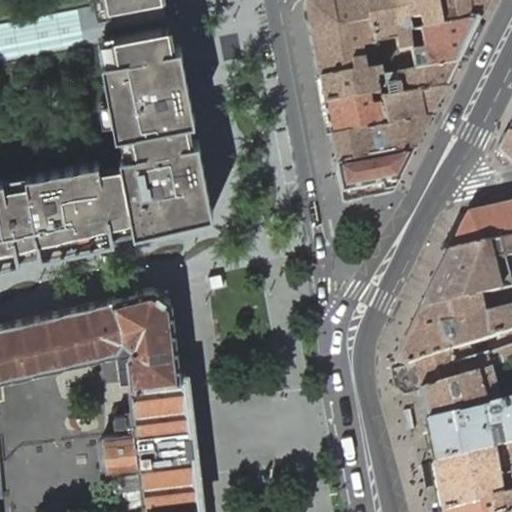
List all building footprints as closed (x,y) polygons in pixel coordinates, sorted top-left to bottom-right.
[(94,0),(97,14),(107,12),(104,0),(94,0)] [(104,0),(107,12),(168,0),(104,0)] [(313,0),(306,1),(311,31),(370,21),(364,0),(313,0)] [(364,0),(370,21),(375,41),(398,36),(400,52),(412,50),(410,32),(412,32),(405,0),(364,0)] [(436,0),(405,0),(412,32),(441,27),(436,0)] [(436,0),(441,27),(479,19),(488,0),(436,0)] [(441,27),(412,32),(410,32),(412,50),(415,71),(457,63),(479,19),(441,27)] [(370,21),(311,31),(321,80),(355,74),(352,62),(365,60),(362,47),(375,44),(375,41),(370,21)] [(117,64),(182,50),(178,28),(112,41),(117,64)] [(103,43),(107,66),(117,64),(112,41),(103,43)] [(131,137),(197,124),(195,119),(189,85),(182,50),(117,64),(107,66),(104,67),(118,140),(121,139),(131,137)] [(355,74),(321,80),(325,104),(381,94),(378,78),(383,77),(380,63),(373,64),(374,70),(368,72),(365,60),(352,62),(355,74)] [(378,78),(381,94),(382,98),(390,96),(389,87),(402,85),(404,96),(445,88),(457,63),(415,71),(383,77),(378,78)] [(382,98),(387,126),(431,118),(445,88),(404,96),(402,85),(389,87),(390,96),(382,98)] [(381,94),(325,104),(331,136),(387,126),(382,98),(381,94)] [(387,126),(331,136),(336,165),(415,150),(431,118),(387,126)] [(135,158),(201,145),(197,124),(131,137),(135,158)] [(503,166),(511,163),(511,132),(508,134),(495,158),(503,166)] [(135,158),(131,137),(121,139),(125,160),(135,158)] [(125,160),(122,161),(122,164),(132,216),(135,229),(213,211),(206,174),(201,145),(135,158),(125,160)] [(415,150),(336,165),(342,194),(344,203),(395,191),(415,150)] [(101,168),(111,221),(132,216),(122,164),(101,168)] [(38,239),(40,251),(114,234),(111,221),(101,168),(100,165),(27,178),(27,181),(38,239)] [(0,260),(19,256),(17,243),(6,185),(6,181),(0,182),(0,260)] [(38,239),(27,181),(6,185),(17,243),(38,239)] [(467,214),(449,250),(511,237),(511,202),(470,212),(467,214)] [(511,237),(449,250),(421,307),(420,310),(479,296),(511,287),(511,237)] [(180,378),(180,374),(171,299),(153,287),(111,297),(0,323),(0,372),(117,345),(123,337),(135,345),(128,354),(131,384),(180,378)] [(483,313),(511,306),(511,305),(511,287),(479,296),(483,313)] [(479,296),(420,310),(390,371),(415,363),(481,341),(493,337),(498,335),(502,348),(511,344),(511,307),(511,306),(483,313),(479,296)] [(493,337),(481,341),(485,354),(497,350),(493,337)] [(403,397),(420,392),(420,391),(490,368),(511,360),(511,344),(502,348),(497,350),(485,354),(481,341),(415,363),(390,371),(394,389),(403,397)] [(420,391),(420,392),(426,423),(499,404),(490,377),(493,376),(490,368),(420,391)] [(186,373),(180,374),(180,378),(131,384),(137,429),(104,433),(103,433),(102,433),(101,434),(100,435),(100,436),(100,437),(99,437),(99,438),(100,439),(102,460),(102,461),(102,462),(103,463),(104,464),(105,465),(106,465),(107,465),(108,465),(140,461),(142,471),(143,487),(146,508),(195,502),(195,506),(202,506),(186,373)] [(511,400),(499,404),(426,423),(433,463),(511,443),(511,400)] [(126,411),(114,412),(115,422),(127,421),(126,411)] [(511,443),(433,463),(442,511),(511,494),(511,443)] [(142,471),(121,473),(123,490),(143,487),(142,471)] [(511,494),(442,511),(503,511),(501,505),(511,502),(511,494)] [(195,511),(195,506),(195,502),(146,508),(146,511),(195,511)] [(501,505),(503,511),(511,511),(511,502),(501,505)]
